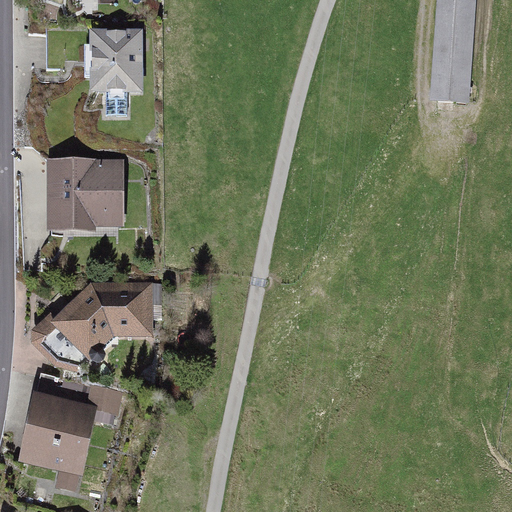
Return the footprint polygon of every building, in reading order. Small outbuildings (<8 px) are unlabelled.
[(441,0),(435,108),(475,110),(481,0),(441,0)] [(141,28),(90,29),(91,90),(142,89),(141,28)] [(124,159),(47,159),(47,229),(96,230),(96,226),(124,226),(124,159)] [(153,336),(152,282),(91,282),(52,320),(89,359),(114,336),(153,336)] [(88,402),(36,389),(18,460),(61,471),(56,488),(77,493),(98,410),(118,416),(124,393),(92,385),(88,402)]
